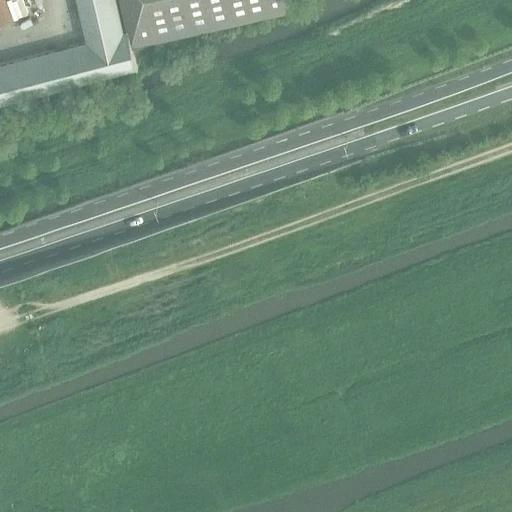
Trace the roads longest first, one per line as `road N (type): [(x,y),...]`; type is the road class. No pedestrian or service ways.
road 1 (track): [(0,327),(511,147)]
road 2 (primary): [(511,67),(0,244)]
road 3 (primary): [(0,268),(511,94)]
